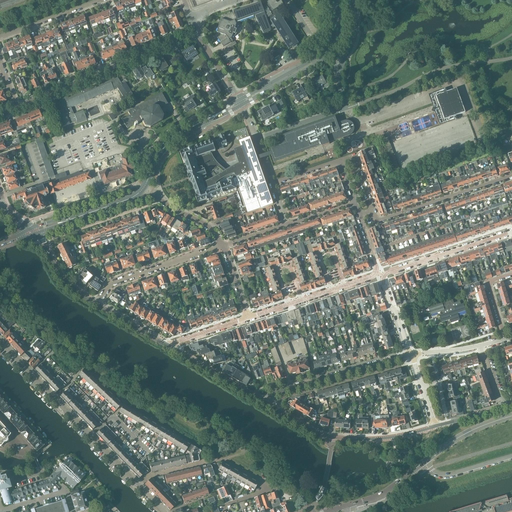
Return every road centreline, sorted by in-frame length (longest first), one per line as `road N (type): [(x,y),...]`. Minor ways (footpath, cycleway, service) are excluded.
road 1 (residential): [(0,340),(164,511)]
road 2 (residential): [(409,354),(383,276),(511,231)]
road 3 (residential): [(17,107),(197,33)]
road 4 (tertiary): [(434,426),(394,437),(332,438),(265,403)]
road 5 (tertiary): [(241,105),(332,49),(341,19),(336,0)]
road 6 (residential): [(265,403),(288,388),(409,354)]
road 7 (tertiary): [(330,0),(335,27),(328,46),(238,100)]
road 8 (residential): [(511,176),(381,220),(372,209)]
road 9 (residential): [(96,305),(112,282),(222,245)]
